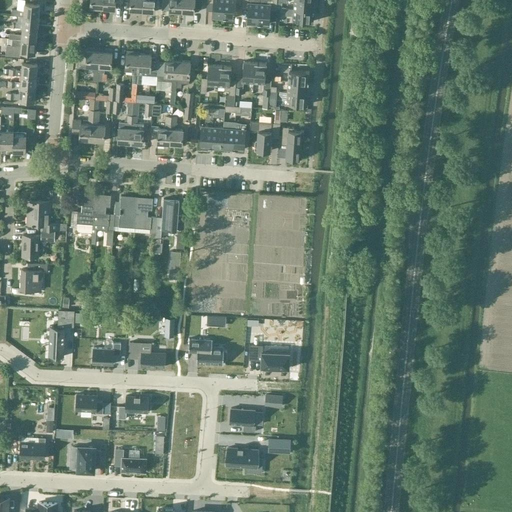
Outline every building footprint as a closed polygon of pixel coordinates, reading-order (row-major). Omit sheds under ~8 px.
[(103,0),(102,8),(115,9),(115,2),(123,2),(123,0),(103,0)] [(142,11),(143,0),(130,0),(130,10),(142,11)] [(155,0),(143,0),(142,11),(155,12),(155,0)] [(182,11),(182,0),(163,0),(163,9),(170,9),(170,10),(182,11)] [(182,0),(182,11),(194,12),(194,6),(201,7),(201,0),(182,0)] [(223,17),(224,0),(207,0),(207,2),(213,2),(212,16),(223,17)] [(236,2),(242,2),(242,0),(224,0),(223,17),(235,18),(236,2)] [(242,0),(242,2),(242,6),(248,6),(247,22),(258,23),(260,3),(259,0),(242,0)] [(259,0),(260,3),(258,23),(269,24),(271,8),(277,8),(277,1),(277,0),(259,0)] [(314,9),(314,0),(294,0),(294,8),(314,9)] [(24,15),(24,16),(39,17),(40,5),(25,4),(24,10),(12,9),(11,14),(24,15)] [(286,13),(286,15),(293,15),(293,20),(313,21),(314,9),(294,8),(286,8),(286,13)] [(38,29),(39,17),(24,16),(23,21),(10,20),(10,26),(23,27),(23,28),(38,29)] [(37,41),(38,29),(23,28),(22,33),(10,33),(9,38),(12,38),(12,39),(37,41)] [(36,53),(37,41),(12,39),(12,44),(10,45),(7,45),(6,55),(20,56),(21,52),(36,53)] [(97,80),(100,51),(94,50),(94,48),(88,48),(87,55),(78,55),(78,67),(86,68),(86,64),(92,65),(92,71),(93,71),(93,80),(97,80)] [(105,51),(100,51),(97,80),(102,81),(102,72),(104,72),(104,66),(111,66),(112,49),(105,49),(105,51)] [(138,68),(139,53),(134,52),(134,51),(127,50),(126,67),(132,68),(132,74),(133,74),(132,89),(137,90),(137,83),(138,75),(138,68)] [(138,68),(138,75),(150,75),(150,71),(157,71),(158,71),(159,60),(151,60),(151,53),(139,53),(138,68)] [(177,75),(178,60),(165,59),(165,61),(159,60),(158,71),(157,71),(157,80),(172,81),(170,98),(175,99),(175,90),(176,91),(176,87),(177,75)] [(278,70),(287,71),(287,59),(278,59),(278,70)] [(191,61),(178,60),(177,75),(176,87),(181,87),(181,83),(189,83),(190,76),(191,61)] [(254,82),(255,62),(244,61),(242,81),(254,82)] [(266,63),(255,62),(254,82),(265,83),(266,63)] [(21,75),(21,76),(36,77),(37,65),(22,64),(21,69),(9,68),(9,74),(21,75)] [(218,85),(220,65),(208,64),(207,84),(218,85)] [(231,66),(220,65),(218,85),(225,86),(225,90),(229,91),(229,95),(235,95),(236,82),(230,82),(231,66)] [(309,70),(289,69),(288,79),(308,81),(309,70)] [(35,89),(36,77),(21,76),(21,81),(8,80),(8,86),(20,87),(20,88),(35,89)] [(307,92),(308,81),(288,79),(287,90),(307,92)] [(124,87),(116,87),(115,100),(123,101),(124,87)] [(34,101),(35,89),(20,88),(20,93),(7,92),(7,98),(19,99),(19,104),(29,105),(29,101),(34,101)] [(96,91),(76,90),(75,97),(95,99),(96,91)] [(307,104),(307,92),(287,90),(286,103),(307,104)] [(194,93),(187,92),(185,105),(193,106),(194,93)] [(153,103),(145,103),(145,115),(152,115),(153,103)] [(161,104),(153,104),(152,115),(160,115),(161,104)] [(193,106),(185,105),(184,118),(192,118),(193,106)] [(281,118),(290,118),(291,106),(281,106),(281,118)] [(92,139),(93,123),(94,109),(89,109),(88,123),(81,122),(81,120),(73,119),(72,132),(80,133),(80,138),(92,139)] [(100,110),(94,109),(93,123),(92,139),(104,140),(105,124),(99,124),(100,110)] [(119,126),(118,141),(130,142),(131,122),(132,115),(126,114),(126,121),(119,121),(119,126)] [(131,122),(130,142),(142,143),(143,128),(144,123),(137,122),(138,115),(132,115),(131,122)] [(170,143),(172,116),(166,115),(165,128),(159,127),(157,142),(170,143)] [(178,116),(172,116),(170,143),(182,144),(183,129),(177,129),(178,116)] [(223,127),(222,147),(233,148),(235,128),(235,122),(224,121),(223,127)] [(251,121),(250,130),(258,130),(257,139),(255,139),(254,150),(270,151),(271,135),(279,136),(280,123),(274,122),(259,121),(251,121)] [(235,128),(233,148),(244,149),(246,124),(242,124),(235,122),(235,128)] [(211,146),(212,126),(201,125),(200,146),(211,146)] [(222,147),(223,127),(212,126),(211,146),(222,147)] [(282,126),(281,141),(287,142),(286,158),(302,159),(303,148),(300,148),(301,139),(303,139),(304,130),(294,130),(294,127),(282,126)] [(14,149),(14,134),(14,131),(2,130),(1,146),(9,146),(9,149),(14,149)] [(21,131),(14,131),(14,134),(14,149),(14,150),(21,150),(21,153),(26,153),(26,150),(27,150),(27,134),(21,134),(21,131)] [(71,210),(70,226),(76,226),(76,231),(92,232),(95,193),(79,191),(78,203),(84,204),(83,211),(71,210)] [(110,194),(95,193),(92,232),(91,243),(95,243),(96,228),(107,229),(106,244),(113,245),(114,225),(115,213),(103,212),(104,206),(109,206),(110,194)] [(114,225),(113,229),(134,231),(137,196),(121,195),(120,206),(126,207),(126,214),(115,213),(114,225)] [(137,196),(134,231),(155,233),(156,228),(156,216),(146,216),(146,209),(152,209),(153,197),(137,196)] [(155,233),(155,238),(161,239),(161,229),(177,230),(177,228),(185,229),(186,215),(178,214),(179,199),(163,198),(162,210),(161,217),(160,216),(156,216),(156,228),(155,233)] [(29,199),(28,223),(41,223),(40,229),(42,229),(52,229),(52,222),(50,222),(51,200),(29,199)] [(52,222),(52,229),(55,230),(66,230),(67,223),(52,222)] [(55,230),(52,229),(42,229),(42,236),(49,236),(49,241),(54,241),(55,230)] [(39,256),(40,235),(23,235),(22,255),(39,256)] [(183,250),(174,249),(170,276),(180,277),(183,250)] [(48,271),(48,263),(28,262),(27,269),(22,269),(21,289),(40,290),(41,271),(48,271)] [(50,325),(48,355),(64,356),(66,326),(74,326),(75,310),(58,309),(58,326),(50,325)] [(166,317),(165,335),(174,336),(175,318),(166,317)] [(188,317),(187,329),(199,330),(200,318),(188,317)] [(190,338),(189,351),(197,352),(201,352),(200,363),(223,364),(223,360),(225,360),(226,359),(227,358),(227,352),(226,351),(225,350),(224,350),(224,346),(212,345),(212,339),(190,338)] [(94,347),(93,363),(113,364),(114,354),(120,354),(121,342),(114,342),(114,341),(105,341),(105,348),(94,347)] [(130,341),(129,357),(137,357),(137,355),(141,355),(141,365),(150,366),(156,366),(165,366),(166,352),(151,352),(142,351),(142,342),(130,341)] [(250,344),(249,359),(261,360),(261,367),(289,368),(290,352),(263,351),(263,345),(250,344)] [(77,394),(76,410),(96,411),(96,413),(103,413),(104,401),(97,401),(97,395),(77,394)] [(266,394),(265,404),(282,406),(282,395),(266,394)] [(119,405),(118,418),(126,418),(127,411),(148,412),(148,396),(127,395),(126,405),(119,405)] [(231,407),(230,423),(244,424),(243,430),(255,431),(256,424),(254,424),(255,409),(231,407)] [(21,441),(20,457),(45,458),(46,437),(39,437),(21,436),(21,441)] [(269,437),(268,452),(290,453),(291,438),(269,437)] [(71,447),(70,468),(78,469),(78,470),(94,470),(94,464),(100,464),(101,449),(95,449),(95,446),(79,446),(79,447),(71,447)] [(228,447),(227,465),(246,466),(257,467),(257,457),(258,449),(228,447)] [(116,449),(115,464),(122,465),(121,471),(145,472),(146,458),(139,458),(140,450),(130,450),(130,457),(123,457),(123,449),(116,449)] [(0,497),(0,511),(8,511),(9,497),(0,497)] [(27,509),(27,511),(57,511),(58,503),(40,502),(39,509),(27,509)]
